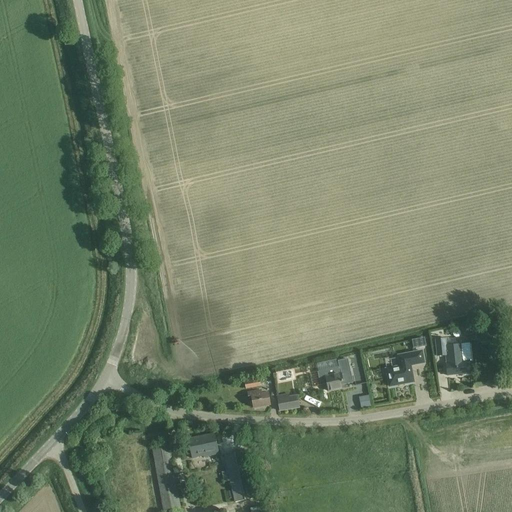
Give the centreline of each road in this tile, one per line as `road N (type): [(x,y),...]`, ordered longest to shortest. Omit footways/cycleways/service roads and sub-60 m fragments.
road 1 (unclassified): [(511,393),(340,424),(223,422),(140,399),(93,375)]
road 2 (unclassified): [(93,375),(112,333),(120,235),(76,0)]
